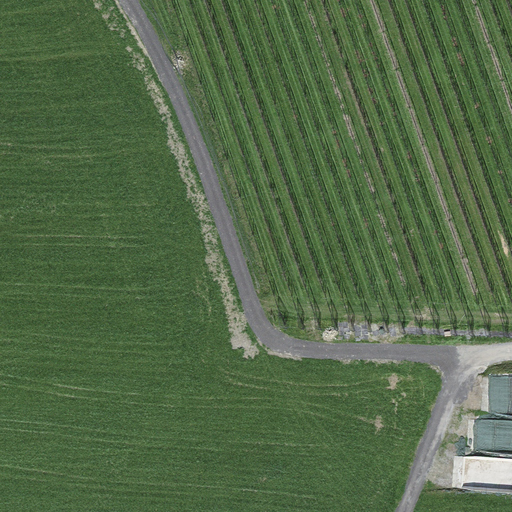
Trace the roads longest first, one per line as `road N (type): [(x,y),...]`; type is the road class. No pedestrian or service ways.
road 1 (track): [(471,359),(264,332),(118,0)]
road 2 (track): [(406,511),(471,359),(511,349)]
